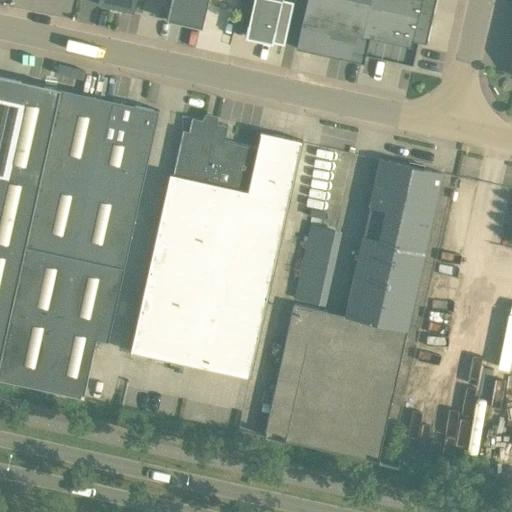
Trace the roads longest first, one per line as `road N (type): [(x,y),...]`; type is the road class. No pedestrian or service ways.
road 1 (unclassified): [(0,20),(455,121)]
road 2 (primary): [(322,511),(0,439)]
road 3 (primary): [(0,469),(187,511)]
road 4 (residential): [(455,121),(481,0)]
